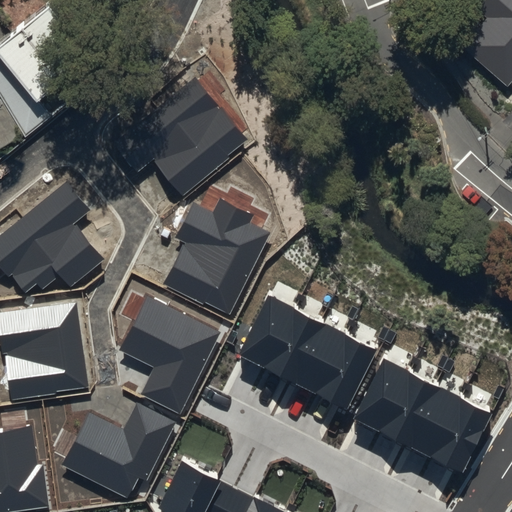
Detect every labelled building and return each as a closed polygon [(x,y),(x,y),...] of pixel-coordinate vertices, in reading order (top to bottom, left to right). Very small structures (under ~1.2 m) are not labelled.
[(22,127),(51,106),(33,80),(92,29),(66,0),(32,0),(0,27),(0,34),(7,43),(0,48),(0,89),(1,92),(22,127)] [(487,16),(461,48),(508,88),(511,83),(511,0),(473,0),(471,3),(487,16)] [(195,76),(115,143),(139,172),(155,159),(184,195),(249,141),(195,76)] [(0,142),(22,127),(1,92),(0,92),(0,142)] [(67,181),(0,235),(0,266),(25,297),(54,273),(69,290),(104,260),(73,225),(90,209),(67,181)] [(212,211),(193,203),(175,239),(185,244),(165,284),(231,316),(270,232),(248,222),(253,214),(219,198),(212,211)] [(377,351),(268,295),(238,355),(346,410),(377,351)] [(221,332),(147,296),(118,350),(153,368),(141,393),(181,414),(221,332)] [(77,301),(0,312),(0,326),(9,399),(90,387),(77,301)] [(493,414),(384,359),(355,419),(463,474),(493,414)] [(123,429),(89,413),(62,464),(129,500),(140,478),(147,482),(176,422),(136,402),(123,429)] [(0,511),(8,511),(49,507),(42,463),(36,464),(30,424),(0,427),(0,511)] [(294,511),(184,457),(160,503),(177,511),(294,511)]
